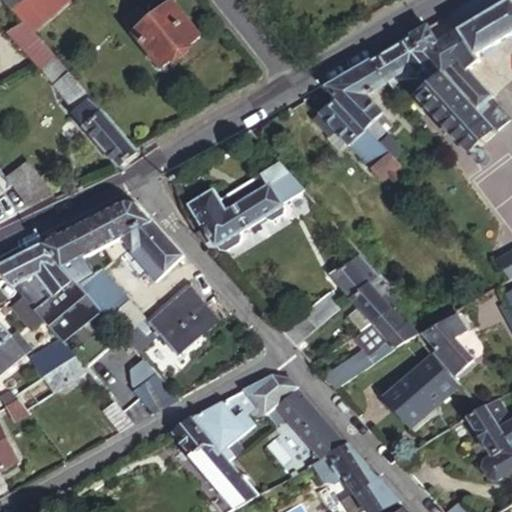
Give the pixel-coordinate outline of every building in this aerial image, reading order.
[(11,0),(21,10),(32,0),(11,0)] [(33,0),(40,7),(48,0),(52,0),(64,12),(77,0),(33,0)] [(435,35),(429,26),(414,35),(445,70),(428,86),(417,97),(472,156),(489,141),(493,145),(511,127),(511,119),(492,98),(494,96),(470,71),(479,63),(473,56),(511,33),(511,0),(472,0),(449,14),(455,23),(435,35)] [(126,25),(164,71),(204,39),(176,5),(154,23),(143,12),(126,25)] [(9,37),(42,74),(60,63),(27,26),(9,37)] [(445,70),(414,35),(372,59),(386,79),(408,64),(428,86),(445,70)] [(372,59),(324,88),(336,101),(374,142),(382,135),(381,134),(391,124),(363,94),(386,79),(372,59)] [(77,82),(60,63),(42,74),(81,117),(77,121),(123,173),(142,156),(77,82)] [(374,142),(336,101),(315,120),(330,136),(332,133),(381,185),(386,181),(391,186),(396,181),(392,176),(399,169),(393,163),(377,145),(374,142)] [(388,135),(377,145),(393,163),(404,153),(388,135)] [(308,193),(290,174),(288,175),(280,164),(265,173),(263,171),(217,200),(213,194),(191,208),(204,229),(195,235),(205,246),(212,242),(218,250),(221,248),(224,252),(232,254),(244,246),(246,239),(243,235),(267,219),(270,222),(278,224),(289,217),(291,210),(288,206),(308,193)] [(21,195),(33,211),(54,196),(29,166),(9,180),(21,195)] [(21,195),(9,180),(4,173),(0,169),(0,205),(5,205),(21,195)] [(129,204),(43,247),(100,313),(105,318),(113,312),(125,302),(99,275),(90,278),(78,265),(129,240),(138,252),(136,255),(158,280),(183,258),(137,205),(129,204)] [(212,242),(205,246),(212,254),(218,250),(212,242)] [(45,324),(63,345),(100,313),(43,247),(34,252),(0,268),(0,269),(27,303),(45,324)] [(364,254),(350,263),(355,269),(369,258),(364,254)] [(332,276),(354,299),(383,273),(369,258),(355,269),(350,263),(332,276)] [(354,299),(359,305),(349,315),(362,330),(397,303),(405,297),(383,273),(354,299)] [(113,312),(105,318),(116,331),(138,356),(159,337),(180,361),(223,322),(192,288),(149,325),(125,302),(113,312)] [(334,292),(285,336),(296,349),(346,305),(334,292)] [(405,302),(400,307),(414,322),(419,317),(405,302)] [(45,324),(27,303),(16,312),(34,333),(45,324)] [(334,391),(425,334),(414,322),(400,307),(397,303),(362,330),(379,349),(391,339),(396,344),(365,363),(360,357),(323,379),(334,391)] [(439,349),(437,350),(456,376),(474,363),(456,338),(469,330),(460,316),(430,335),(439,349)] [(320,343),(330,355),(356,335),(345,322),(320,343)] [(427,322),(422,327),(427,331),(431,326),(427,322)] [(0,332),(0,374),(16,361),(6,348),(10,344),(0,332)] [(74,362),(75,361),(67,350),(63,345),(34,363),(40,369),(31,375),(38,383),(74,362)] [(412,421),(462,385),(456,376),(437,350),(387,387),(412,421)] [(83,378),(74,362),(38,383),(11,399),(15,403),(1,411),(10,429),(29,420),(23,413),(52,396),(83,378)] [(220,452),(225,448),(251,426),(243,415),(254,408),(261,418),(297,388),(286,376),(274,375),(192,419),(220,452)] [(117,412),(131,428),(155,414),(177,402),(160,382),(143,393),(144,396),(117,412)] [(349,445),(297,388),(261,418),(271,429),(285,419),(320,461),(349,445)] [(15,403),(11,399),(6,394),(0,399),(0,410),(1,411),(15,403)] [(511,421),(497,400),(481,410),(468,418),(495,457),(487,462),(484,471),(491,482),(501,484),(511,476),(511,421)] [(97,414),(115,436),(131,428),(117,412),(110,403),(97,414)] [(228,511),(257,496),(224,457),(229,453),(225,448),(220,452),(192,419),(173,434),(220,490),(208,501),(216,511),(228,511)] [(0,471),(16,463),(0,433),(0,471)] [(320,461),(316,463),(326,481),(332,484),(344,477),(365,511),(366,511),(394,494),(349,445),(320,461)] [(365,511),(344,477),(332,484),(350,511),(365,511)] [(394,494),(366,511),(385,511),(402,503),(394,494)] [(410,511),(402,503),(385,511),(410,511)]
